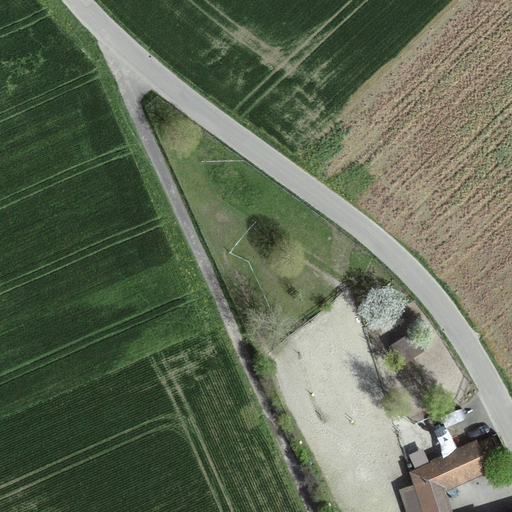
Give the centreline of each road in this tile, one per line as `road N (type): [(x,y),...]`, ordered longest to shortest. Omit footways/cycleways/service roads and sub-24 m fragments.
road 1 (unclassified): [(511,430),(464,336),(386,245),(111,45),(71,0)]
road 2 (track): [(311,511),(111,45)]
